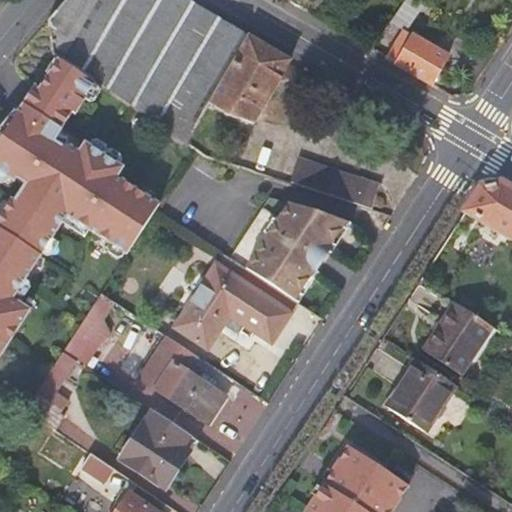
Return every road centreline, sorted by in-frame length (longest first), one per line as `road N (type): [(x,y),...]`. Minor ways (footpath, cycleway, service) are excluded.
road 1 (unclassified): [(232,511),(475,140)]
road 2 (residential): [(225,0),(475,140)]
